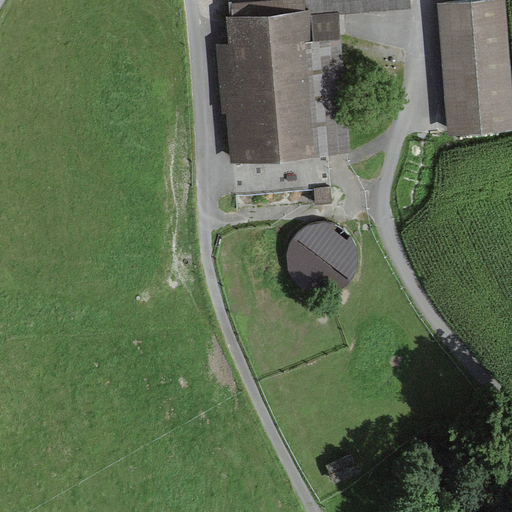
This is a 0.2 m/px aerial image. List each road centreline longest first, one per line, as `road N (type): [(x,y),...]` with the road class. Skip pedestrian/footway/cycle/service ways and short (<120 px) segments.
road 1 (track): [(196,0),(208,145),(206,270),(241,364),(313,511)]
road 2 (track): [(511,411),(414,297),(382,229),(379,191),(420,46),(420,0)]
